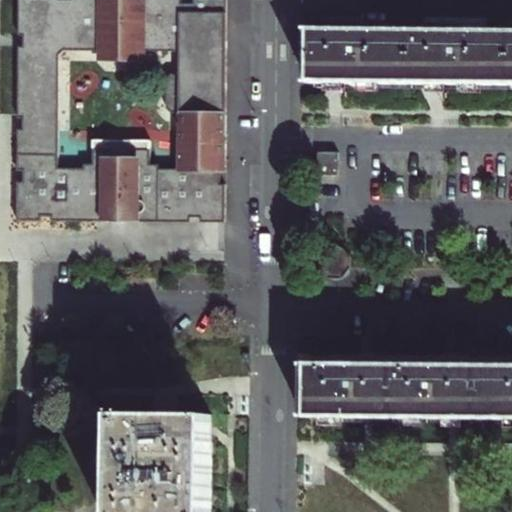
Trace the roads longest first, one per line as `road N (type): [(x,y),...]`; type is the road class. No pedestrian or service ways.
road 1 (residential): [(278,0),(274,306)]
road 2 (residential): [(511,308),(274,306)]
road 3 (residential): [(274,306),(272,511)]
